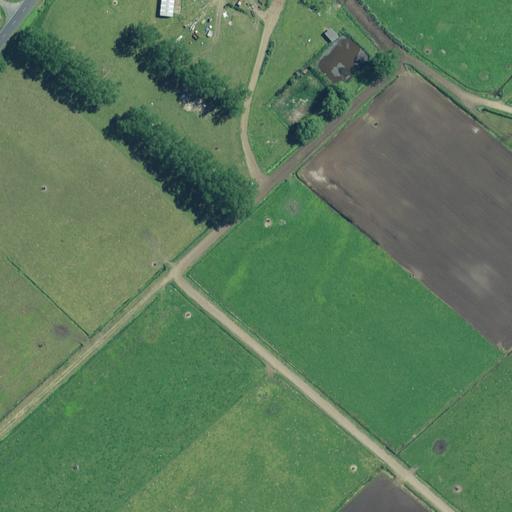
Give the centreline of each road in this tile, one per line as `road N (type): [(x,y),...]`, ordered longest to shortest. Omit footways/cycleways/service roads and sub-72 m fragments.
road 1 (track): [(405,54),(0,430)]
road 2 (track): [(461,511),(173,274)]
road 3 (track): [(511,109),(452,88),(405,54),(355,0)]
